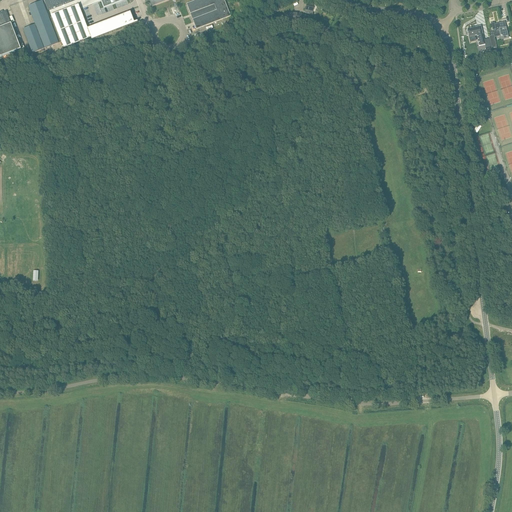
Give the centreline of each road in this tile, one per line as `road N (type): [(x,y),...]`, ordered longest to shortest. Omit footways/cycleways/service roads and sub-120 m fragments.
road 1 (unclassified): [(494,395),(365,406),(164,376),(0,394)]
road 2 (tertiary): [(494,395),(452,62),(441,28)]
